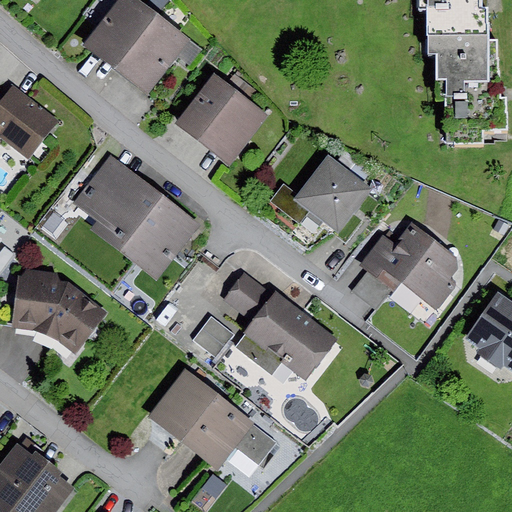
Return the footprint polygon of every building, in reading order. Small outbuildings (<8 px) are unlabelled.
[(137,0),(118,0),(84,46),(116,70),(158,15),(137,0)] [(418,0),(418,10),(427,10),(427,56),(436,56),(436,81),(447,81),(447,141),(455,141),(455,146),(484,145),(484,131),(495,131),(495,129),(508,129),(508,97),(502,97),(502,91),(502,70),(500,70),(500,38),(492,38),(492,22),(490,22),(490,6),(484,6),(484,1),(483,0),(418,0)] [(190,40),(158,15),(116,70),(148,94),(190,40)] [(214,75),(176,124),(230,164),(268,115),(214,75)] [(60,122),(14,86),(3,100),(0,103),(0,136),(30,160),(60,122)] [(372,171),(345,151),(337,162),(364,182),(372,171)] [(337,162),(329,155),(298,195),(284,184),(270,202),(299,224),(306,216),(320,227),(324,221),(339,232),(372,188),(364,182),(337,162)] [(200,226),(111,157),(75,204),(97,221),(90,231),(156,282),(200,226)] [(456,258),(411,224),(396,244),(383,235),(360,265),(368,271),(392,290),(396,292),(403,282),(437,308),(453,286),(448,283),(458,269),(456,258)] [(22,277),(18,277),(12,329),(33,331),(59,341),(75,355),(107,313),(70,283),(60,282),(58,274),(26,270),(22,277)] [(392,290),(368,271),(352,292),(376,311),(392,290)] [(273,297),(245,276),(226,301),(254,322),(234,348),(272,376),(281,364),(306,383),(339,340),(276,292),(273,297)] [(403,283),(395,295),(414,309),(422,297),(403,283)] [(511,302),(498,294),(467,339),(481,349),(478,353),(502,370),(505,367),(511,372),(511,302)] [(235,335),(211,317),(193,341),(216,359),(235,335)] [(277,443),(186,372),(150,418),(219,471),(237,448),(260,465),(277,443)] [(33,457),(17,444),(0,466),(0,511),(57,511),(76,488),(61,477),(64,473),(37,452),(33,457)]
